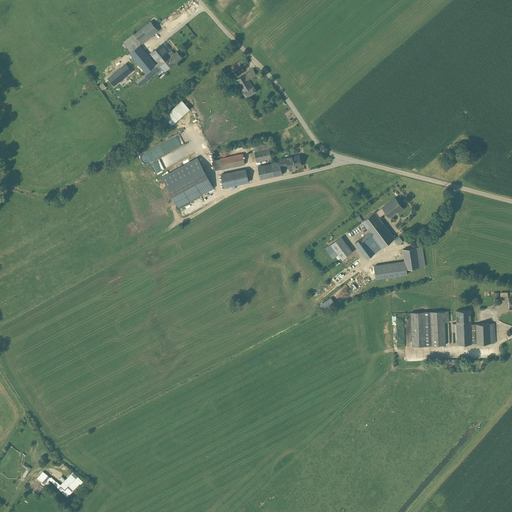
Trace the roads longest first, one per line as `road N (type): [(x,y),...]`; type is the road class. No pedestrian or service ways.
road 1 (unclassified): [(198,0),(262,68),(321,149),(511,201)]
road 2 (track): [(234,191),(0,322)]
